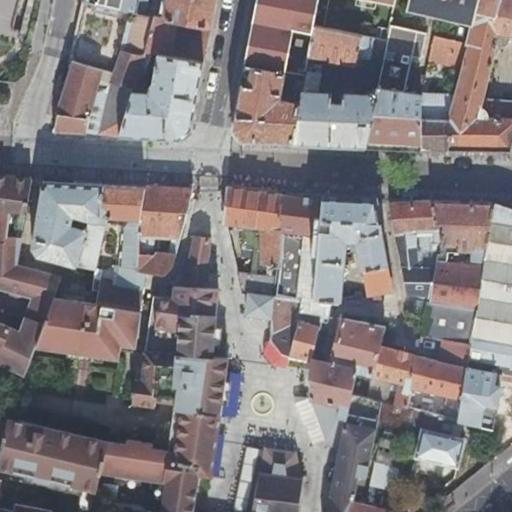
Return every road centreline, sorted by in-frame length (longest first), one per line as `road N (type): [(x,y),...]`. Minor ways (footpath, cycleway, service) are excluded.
road 1 (residential): [(203,165),(27,152)]
road 2 (residential): [(241,0),(203,165)]
road 3 (residential): [(27,152),(64,0)]
road 4 (residential): [(376,172),(400,319)]
